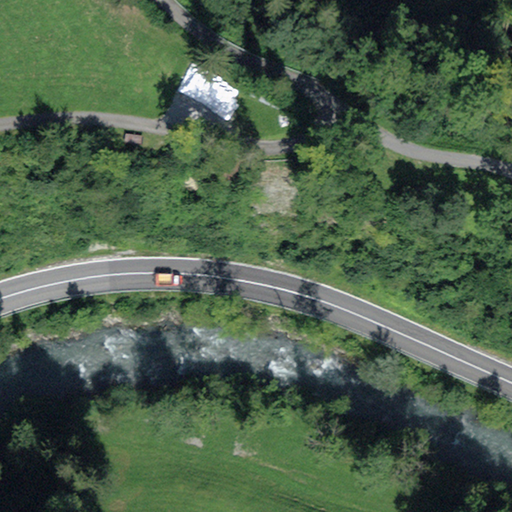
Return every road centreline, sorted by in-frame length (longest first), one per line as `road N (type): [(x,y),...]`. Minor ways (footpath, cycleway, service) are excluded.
road 1 (primary): [(511,382),(334,305),(241,280),(120,274),(0,298)]
road 2 (residential): [(511,169),(401,146),(190,35),(165,0)]
